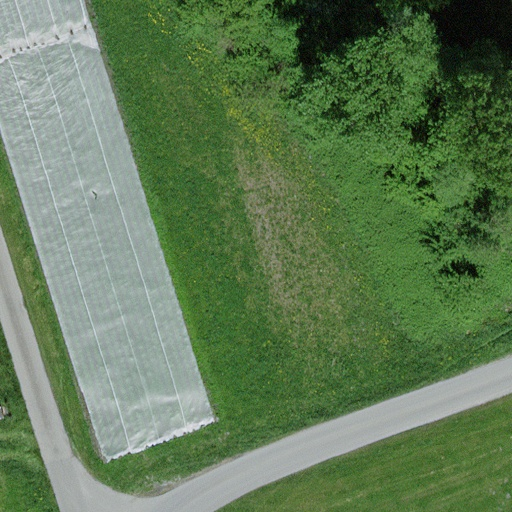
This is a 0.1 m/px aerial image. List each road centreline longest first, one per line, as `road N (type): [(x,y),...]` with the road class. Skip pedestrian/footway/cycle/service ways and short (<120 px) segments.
road 1 (track): [(177,511),(239,474),(511,373)]
road 2 (track): [(0,276),(55,457),(89,511)]
